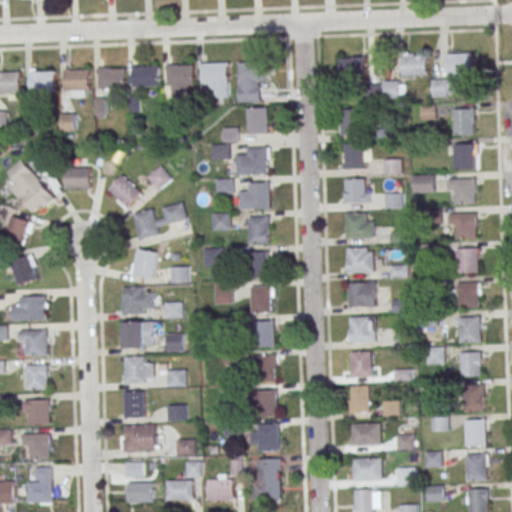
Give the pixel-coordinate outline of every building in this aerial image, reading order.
[(448,74),(474,74),(474,53),(448,53),(448,74)] [(404,76),(429,76),(429,54),(404,54),(404,76)] [(341,77),(365,77),(365,57),(341,57),(341,77)] [(239,62),(267,61),(268,79),(240,81),(239,62)] [(213,97),(230,97),(230,62),(203,62),(203,85),(213,85),(213,97)] [(195,64),(170,64),(170,95),(195,95),(195,64)] [(133,66),(162,65),(162,84),(134,85),(133,66)] [(102,67),(126,66),(127,87),(102,88),(102,67)] [(68,69),(93,68),(93,89),(69,90),(68,69)] [(33,70),(58,69),(59,91),(34,92),(33,70)] [(0,72),(22,72),(23,92),(0,92),(0,72)] [(455,97),(455,79),(433,79),(433,97),(455,97)] [(406,98),(406,81),(386,81),(386,98),(406,98)] [(201,93),(211,92),(211,109),(201,110),(201,93)] [(132,95),(142,94),(143,111),(132,112),(132,95)] [(97,97),(107,97),(108,114),(98,114),(97,97)] [(29,107),(43,106),(43,123),(29,124),(29,107)] [(269,107),(271,133),(251,134),(250,108),(269,107)] [(364,109),(365,133),(345,134),(343,110),(364,109)] [(476,109),(477,133),(457,134),(455,110),(476,109)] [(0,110),(9,110),(9,127),(0,127),(0,110)] [(63,113),(78,113),(78,130),(64,130),(63,113)] [(225,127),(241,126),(241,141),(226,141),(225,127)] [(213,144),(231,143),(232,158),(214,159),(213,144)] [(366,143),(367,166),(347,167),(346,143),(366,143)] [(476,143),(477,167),(457,168),(456,144),(476,143)] [(238,154),(249,154),(249,147),(269,147),(270,174),(239,175),(238,154)] [(24,158),(58,197),(47,207),(44,204),(35,211),(15,188),(21,183),(10,170),(24,158)] [(386,159),(386,173),(403,173),(403,159),(386,159)] [(163,165),(174,178),(160,189),(149,176),(163,165)] [(67,167),(93,166),(93,187),(68,187),(67,167)] [(124,174),(111,188),(131,206),(143,191),(124,174)] [(436,174),(416,174),(416,193),(436,193),(436,174)] [(218,178),(236,178),(237,193),(219,193),(218,178)] [(368,192),(372,192),(373,203),(348,203),(348,179),(367,178),(368,192)] [(477,178),(478,202),(458,203),(457,179),(477,178)] [(271,182),(250,182),(250,191),(241,191),(242,209),(272,208),(271,182)] [(405,207),(404,193),(387,193),(387,208),(405,207)] [(135,213),(154,208),(157,219),(165,217),(163,207),(185,202),(189,219),(159,226),(161,234),(141,239),(135,213)] [(214,213),(232,212),(233,228),(215,228),(214,213)] [(369,221),(376,221),(377,237),(348,238),(348,213),(368,212),(369,221)] [(478,213),(479,237),(459,238),(458,214),(478,213)] [(7,238),(27,244),(33,221),(13,216),(7,238)] [(271,216),(272,240),(252,241),(251,217),(271,216)] [(376,246),(377,271),(351,272),(350,247),(376,246)] [(480,247),(481,271),(461,272),(459,248),(480,247)] [(207,248),(225,248),(225,263),(207,263),(207,248)] [(155,278),(159,252),(137,249),(133,275),(155,278)] [(270,251),(272,275),(251,276),(250,252),(270,251)] [(12,261),(31,254),(40,278),(20,285),(12,261)] [(173,266),(191,265),(191,281),(173,281),(173,266)] [(217,282),(235,281),(236,303),(218,303),(217,282)] [(480,281),(481,305),(461,306),(460,282),(480,281)] [(378,282),(378,306),(350,307),(350,282),(378,282)] [(273,285),(274,309),(254,310),(253,286),(273,285)] [(145,314),(145,309),(154,309),(154,286),(123,286),(123,314),(145,314)] [(23,296),(48,295),(49,319),(15,320),(15,306),(23,305),(23,296)] [(167,302),(185,301),(185,317),(167,317),(167,302)] [(220,317),(238,316),(238,332),(220,332),(220,317)] [(378,316),(379,340),(353,341),(352,317),(378,316)] [(482,316),(483,340),(463,341),(461,317),(482,316)] [(277,346),(277,320),(257,320),(258,347),(277,346)] [(146,321),(147,347),(127,347),(126,321),(146,321)] [(0,324),(9,324),(10,340),(0,340),(0,324)] [(407,346),(407,327),(395,327),(395,346),(407,346)] [(49,329),(50,354),(29,355),(29,340),(22,340),(22,330),(49,329)] [(168,333),(186,333),(186,350),(168,351),(168,333)] [(430,363),(446,363),(446,346),(430,346),(430,363)] [(374,350),(374,376),(355,377),(354,351),(374,350)] [(483,351),(484,375),(464,376),(463,352),(483,351)] [(278,379),(278,354),(260,354),(260,379),(278,379)] [(147,355),(147,363),(156,362),(157,377),(147,378),(148,382),(128,382),(127,356),(147,355)] [(50,364),(51,388),(31,389),(30,365),(50,364)] [(169,369),(187,368),(188,386),(170,387),(169,369)] [(414,369),(397,369),(397,380),(414,380),(414,369)] [(486,384),(486,410),(466,411),(465,385),(486,384)] [(224,386),(242,385),(242,400),(224,401),(224,386)] [(372,385),(372,411),(354,412),(354,385),(372,385)] [(146,390),(148,414),(127,415),(126,391),(146,390)] [(260,390),(260,416),(280,416),(279,390),(260,390)] [(0,395),(9,395),(9,410),(0,410),(0,395)] [(51,398),(52,422),(32,423),(31,399),(51,398)] [(385,415),(401,415),(401,400),(385,400),(385,415)] [(170,405),(188,404),(188,419),(170,420),(170,405)] [(433,430),(450,430),(450,416),(433,416),(433,430)] [(488,419),(489,445),(468,446),(468,420),(488,419)] [(225,421),(243,420),(244,435),(226,436),(225,421)] [(281,423),(260,423),(260,451),(281,451),(281,423)] [(383,423),(384,444),(356,445),(355,424),(383,423)] [(157,424),(158,449),(128,450),(127,425),(157,424)] [(0,429),(13,429),(14,444),(0,444),(0,429)] [(52,432),(53,457),(33,458),(32,444),(25,444),(25,433),(52,432)] [(417,433),(398,433),(398,449),(417,449),(417,433)] [(180,440),(198,439),(198,454),(180,455),(180,440)] [(442,452),(427,452),(427,466),(442,466),(442,452)] [(488,453),(489,477),(469,478),(468,454),(488,453)] [(384,457),(385,479),(356,480),(355,458),(384,457)] [(282,458),(255,458),(255,500),(282,500),(282,458)] [(128,461),(146,461),(146,476),(128,476),(128,461)] [(189,461),(204,461),(204,476),(189,476),(189,461)] [(55,466),(56,501),(30,502),(30,481),(43,481),(43,479),(38,480),(38,466),(55,466)] [(418,485),(418,467),(399,467),(399,485),(418,485)] [(211,480),(211,499),(237,498),(237,479),(211,480)] [(170,480),(170,499),(196,499),(195,480),(170,480)] [(17,482),(0,481),(0,503),(17,503),(17,482)] [(130,482),(130,501),(156,500),(156,481),(130,482)] [(444,500),(444,486),(428,486),(428,500),(444,500)] [(489,511),(490,488),(469,488),(469,511),(489,511)] [(375,489),(375,511),(357,511),(357,489),(375,489)]
